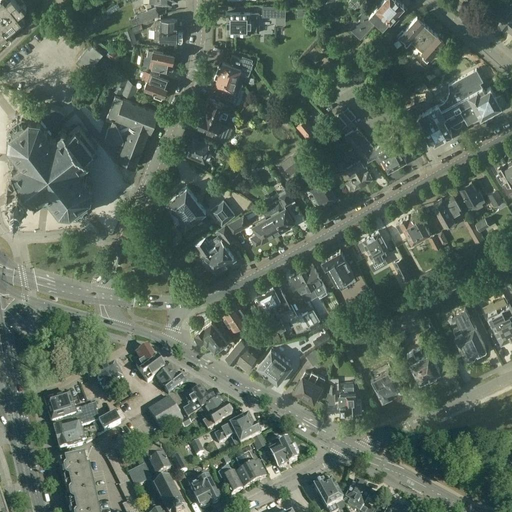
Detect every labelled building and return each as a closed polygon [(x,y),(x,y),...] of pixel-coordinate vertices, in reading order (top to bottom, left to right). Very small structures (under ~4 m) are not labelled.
[(4,41),(5,40),(5,41),(6,41),(7,41),(8,41),(9,41),(10,40),(11,39),(11,38),(11,37),(10,36),(11,35),(11,36),(9,32),(18,24),(19,25),(19,24),(24,20),(24,21),(25,20),(24,19),(25,19),(20,12),(27,6),(24,2),(22,0),(0,0),(0,38),(2,37),(4,40),(3,40),(4,41)] [(355,8),(360,2),(361,3),(363,0),(349,0),(348,2),(355,8)] [(381,29),(383,27),(384,28),(391,20),(394,24),(407,9),(403,6),(404,6),(397,0),(383,0),(369,16),(364,11),(359,17),(361,20),(358,23),(355,20),(350,25),(353,28),(351,29),(361,38),(362,37),(364,38),(375,25),(374,24),(376,22),(378,23),(377,24),(376,25),(377,27),(378,29),(379,29),(381,29)] [(497,2),(489,11),(494,14),(493,15),(500,21),(500,22),(504,26),(505,25),(511,31),(511,30),(511,0),(507,0),(502,6),(501,6),(497,2)] [(132,10),(133,12),(128,14),(123,16),(127,27),(133,25),(158,15),(155,8),(148,11),(145,5),(132,10)] [(286,16),(286,7),(263,7),(263,16),(286,16)] [(255,21),(250,21),(250,17),(255,17),(255,14),(250,14),(250,13),(227,13),(227,33),(250,34),(250,32),(255,32),(255,21)] [(419,45),(432,30),(424,23),(424,22),(424,20),(420,16),(417,17),(403,34),(401,33),(398,36),(403,40),(407,44),(406,45),(408,47),(414,41),(419,45)] [(95,28),(100,25),(96,18),(91,21),(95,28)] [(176,44),(177,20),(160,19),(160,20),(155,21),(154,38),(159,38),(160,39),(168,39),(168,44),(176,44)] [(141,23),(132,27),(134,33),(144,29),(141,23)] [(436,34),(432,30),(419,45),(423,49),(420,52),(424,55),(422,57),(427,62),(440,48),(438,46),(444,40),(443,39),(444,37),(440,34),(437,34),(436,34)] [(134,33),(124,36),(128,46),(137,42),(134,33)] [(103,54),(91,44),(76,62),(88,72),(103,54)] [(323,55),(313,46),(305,54),(315,63),(323,55)] [(174,53),(153,49),(153,51),(148,50),(147,56),(141,55),(140,64),(150,66),(168,70),(168,69),(173,70),(174,62),(172,62),(174,53)] [(111,51),(108,56),(117,61),(120,56),(111,51)] [(216,73),(237,80),(239,74),(248,77),(254,60),(242,56),(241,59),(232,55),(230,60),(230,61),(230,62),(231,62),(234,63),(233,66),(223,62),(221,67),(218,66),(216,73)] [(417,60),(410,68),(406,72),(410,78),(425,68),(417,60)] [(460,120),(460,119),(464,117),(468,124),(480,117),(481,118),(501,106),(501,105),(504,103),(500,95),(496,97),(490,87),(484,90),(482,87),(480,82),(483,81),(476,69),(448,84),(448,85),(449,91),(447,97),(443,102),(439,104),(450,124),(451,125),(452,126),(453,126),(454,127),(455,127),(457,126),(458,126),(459,125),(459,124),(460,123),(460,122),(460,120)] [(150,73),(140,70),(138,76),(147,80),(144,87),(155,92),(154,96),(162,99),(163,94),(164,95),(170,79),(150,72),(150,73)] [(118,71),(111,90),(132,98),(137,87),(118,71)] [(237,80),(216,73),(214,79),(217,80),(215,85),(222,87),(221,91),(226,92),(224,98),(237,103),(239,97),(232,94),(237,80)] [(361,80),(354,74),(350,78),(358,84),(361,80)] [(96,86),(91,99),(100,103),(105,89),(96,86)] [(396,91),(380,100),(383,107),(400,99),(396,91)] [(107,115),(148,131),(150,132),(158,112),(157,111),(156,112),(151,110),(151,109),(150,109),(144,107),(145,107),(143,106),(143,107),(138,105),(138,104),(137,104),(132,102),(131,101),(130,102),(125,100),(125,99),(124,99),(115,96),(107,115)] [(208,98),(203,111),(220,118),(221,116),(226,118),(228,113),(223,111),(225,105),(208,98)] [(267,103),(261,108),(264,112),(270,107),(267,103)] [(439,104),(438,104),(418,116),(423,124),(423,125),(423,126),(424,126),(429,134),(424,137),(429,145),(433,143),(434,144),(452,134),(447,126),(450,124),(439,104)] [(347,107),(343,112),(351,121),(356,117),(347,107)] [(268,121),(276,116),(272,109),(264,114),(268,121)] [(220,118),(203,111),(196,127),(214,134),(213,137),(225,142),(231,128),(218,123),(220,118)] [(91,185),(86,178),(87,177),(86,175),(85,176),(80,170),(81,169),(80,167),(86,162),(88,164),(89,162),(88,161),(89,160),(88,160),(90,159),(89,157),(87,158),(85,156),(96,147),(79,125),(68,133),(66,131),(67,130),(66,128),(65,129),(64,129),(63,129),(62,128),(61,129),(62,130),(55,135),(54,134),(52,135),(47,128),(49,127),(48,126),(46,126),(41,120),(42,118),(40,117),(39,119),(30,117),(30,116),(28,116),(28,118),(24,113),(18,117),(18,116),(16,118),(17,118),(13,121),(13,120),(11,121),(12,122),(6,126),(11,132),(10,132),(9,131),(8,133),(9,134),(8,143),(6,143),(7,145),(9,144),(13,150),(12,151),(12,152),(10,154),(9,154),(8,155),(10,155),(9,163),(8,163),(8,164),(9,164),(11,166),(10,167),(12,168),(11,169),(10,170),(11,172),(13,171),(16,175),(15,177),(17,179),(15,181),(11,175),(7,179),(11,184),(9,185),(7,183),(5,184),(8,187),(7,188),(5,190),(6,192),(9,189),(10,190),(9,191),(10,192),(13,196),(14,197),(15,196),(15,197),(12,199),(13,201),(16,199),(17,200),(17,199),(19,202),(21,201),(19,198),(20,197),(25,202),(29,199),(25,193),(27,192),(29,195),(30,194),(34,198),(32,200),(33,201),(35,200),(36,201),(36,200),(37,201),(38,201),(40,204),(40,206),(41,206),(42,205),(49,206),(49,207),(50,207),(50,206),(52,204),(53,205),(55,204),(59,209),(58,211),(60,212),(60,210),(69,211),(70,213),(72,213),(71,211),(72,211),(76,216),(81,212),(82,213),(84,212),(83,211),(86,209),(87,209),(88,208),(88,207),(94,203),(89,197),(90,197),(91,198),(92,196),(90,195),(92,187),(93,186),(93,185),(91,185)] [(323,128),(328,123),(321,113),(315,117),(323,128)] [(148,131),(107,115),(105,120),(110,122),(111,119),(112,120),(108,132),(106,131),(106,132),(108,133),(110,137),(109,139),(110,139),(110,138),(123,143),(123,140),(125,141),(143,147),(146,148),(149,139),(146,138),(148,131)] [(338,116),(334,120),(342,129),(347,125),(338,116)] [(241,118),(234,124),(239,129),(245,124),(241,118)] [(306,118),(296,127),(306,139),(316,130),(306,118)] [(382,142),(382,143),(374,147),(366,138),(358,128),(354,131),(353,130),(345,135),(353,145),(368,161),(380,154),(388,168),(388,169),(406,159),(393,136),(385,141),(385,140),(384,140),(383,140),(382,141),(382,142)] [(210,144),(195,138),(192,145),(189,146),(188,150),(189,151),(188,153),(198,157),(198,159),(202,160),(203,159),(204,159),(207,152),(209,153),(210,150),(214,152),(216,147),(210,145),(210,144)] [(143,147),(125,141),(119,159),(136,165),(143,147)] [(354,149),(349,152),(353,159),(359,156),(354,149)] [(291,160),(297,168),(310,158),(304,150),(291,160)] [(509,194),(511,192),(511,154),(509,157),(508,160),(508,161),(506,163),(502,156),(490,163),(498,178),(503,176),(505,180),(502,182),(509,194)] [(266,163),(262,158),(257,162),(261,167),(266,163)] [(316,160),(311,163),(316,172),(322,169),(317,159),(316,160)] [(366,167),(364,168),(360,162),(347,169),(353,179),(351,180),(348,182),(351,189),(355,187),(355,188),(372,178),(366,167)] [(236,182),(247,171),(242,165),(235,172),(237,174),(233,179),(236,182)] [(324,177),(305,188),(317,209),(336,198),(324,177)] [(471,209),(485,201),(482,197),(483,196),(482,195),(482,196),(479,191),(480,191),(479,190),(476,192),(471,182),(459,189),(468,204),(469,204),(471,209)] [(187,186),(167,202),(186,227),(206,211),(187,186)] [(495,206),(504,201),(497,189),(488,195),(495,206)] [(279,197),(284,206),(291,202),(286,193),(279,197)] [(457,219),(465,215),(461,209),(462,209),(453,194),(443,200),(442,199),(433,203),(445,224),(447,228),(456,223),(453,219),(451,215),(454,214),(457,219)] [(261,209),(265,216),(275,234),(281,230),(283,231),(287,229),(287,227),(288,226),(288,225),(293,222),(289,216),(284,206),(282,207),(278,199),(261,209)] [(223,201),(210,211),(221,225),(234,215),(223,201)] [(415,245),(422,241),(420,237),(429,232),(418,211),(409,216),(408,216),(400,220),(401,222),(396,225),(401,232),(405,229),(412,242),(413,241),(415,245)] [(275,234),(265,216),(252,224),(257,234),(252,237),(256,243),(261,240),(262,241),(263,240),(265,241),(269,239),(269,237),(275,234)] [(243,217),(228,224),(233,234),(248,226),(243,217)] [(484,239),(476,226),(471,217),(466,220),(472,229),(469,230),(477,243),(484,239)] [(479,231),(489,225),(485,218),(475,224),(479,231)] [(217,235),(208,241),(205,238),(197,243),(203,252),(203,253),(206,258),(202,261),(208,270),(213,267),(216,272),(235,259),(227,248),(236,241),(225,226),(215,233),(217,235)] [(375,262),(387,256),(383,250),(387,248),(378,231),(363,240),(359,243),(363,250),(367,248),(371,256),(372,256),(375,262)] [(435,249),(441,246),(435,235),(429,238),(435,249)] [(331,255),(345,280),(354,275),(344,257),(345,257),(341,250),(340,250),(340,251),(331,255)] [(336,285),(345,280),(331,255),(323,260),(321,260),(325,267),(326,267),(336,285)] [(403,281),(405,279),(411,276),(401,258),(393,263),(403,281)] [(313,264),(304,268),(318,294),(327,289),(313,264)] [(489,269),(499,286),(507,282),(498,264),(489,269)] [(292,275),(301,292),(306,300),(318,294),(304,268),(299,271),(299,272),(292,275)] [(448,272),(456,288),(462,284),(462,283),(460,284),(453,270),(448,272)] [(275,303),(279,311),(289,306),(278,284),(274,286),(273,285),(264,290),(263,290),(261,289),(258,291),(258,293),(257,293),(257,294),(262,302),(260,303),(262,308),(264,307),(264,308),(275,303)] [(505,293),(483,304),(486,311),(487,310),(488,313),(486,314),(489,320),(491,319),(492,320),(491,321),(495,327),(489,329),(491,333),(495,342),(501,339),(501,340),(511,334),(511,307),(510,304),(508,304),(506,301),(508,300),(505,293)] [(340,305),(343,311),(351,307),(347,300),(340,305)] [(250,311),(245,314),(237,302),(221,313),(218,315),(222,322),(226,320),(232,330),(243,323),(248,329),(258,323),(254,317),(259,314),(254,306),(248,310),(250,311)] [(343,311),(340,305),(333,309),(336,315),(343,311)] [(475,352),(478,350),(479,352),(481,353),(485,351),(486,349),(485,347),(474,325),(465,307),(455,313),(460,323),(451,327),(466,356),(469,357),(474,355),(475,352)] [(302,315),(309,327),(321,321),(314,309),(302,315)] [(277,323),(273,316),(261,322),(281,334),(286,331),(281,320),(277,323)] [(223,346),(232,340),(229,335),(225,338),(212,319),(195,331),(202,340),(204,339),(206,342),(209,341),(215,349),(221,344),(223,346)] [(277,332),(277,331),(270,335),(274,343),(281,339),(277,332)] [(236,361),(250,345),(248,343),(251,339),(245,334),(242,338),(241,337),(226,355),(233,361),(234,360),(236,361)] [(255,345),(252,342),(250,345),(236,361),(239,363),(240,365),(243,368),(245,368),(261,350),(255,345)] [(144,349),(141,350),(141,352),(140,353),(136,356),(141,364),(136,367),(147,383),(164,371),(157,360),(155,361),(147,348),(146,349),(144,349)] [(350,361),(357,358),(351,348),(345,352),(350,361)] [(420,348),(413,351),(407,354),(411,361),(410,361),(420,381),(426,378),(428,382),(437,377),(434,373),(440,370),(435,361),(435,360),(438,358),(438,357),(436,353),(434,352),(431,354),(430,351),(423,355),(420,348)] [(285,382),(295,369),(271,349),(257,367),(262,371),(261,372),(262,373),(263,372),(267,376),(266,376),(267,377),(268,376),(272,380),(271,380),(272,381),(273,380),(277,384),(282,379),(285,382)] [(313,366),(317,363),(322,360),(315,349),(306,355),(313,366)] [(115,365),(105,370),(113,386),(123,380),(115,365)] [(168,395),(184,383),(179,376),(177,378),(170,369),(156,380),(168,395)] [(399,384),(397,381),(397,380),(395,375),(394,375),(393,371),(390,373),(389,369),(372,378),(383,399),(392,394),(390,391),(398,387),(399,388),(399,389),(400,389),(401,389),(402,389),(403,388),(404,388),(404,387),(404,386),(404,385),(403,385),(403,384),(402,384),(402,383),(401,383),(400,383),(400,384),(399,384)] [(105,370),(95,376),(103,391),(113,386),(105,370)] [(314,399),(318,402),(321,396),(317,394),(318,392),(320,392),(321,389),(321,388),(321,386),(325,379),(318,376),(318,375),(312,372),(310,374),(305,372),(295,391),(306,397),(306,399),(311,402),(313,401),(314,399)] [(344,389),(347,389),(347,392),(347,393),(340,393),(340,410),(346,410),(346,414),(355,413),(355,412),(362,412),(361,401),(356,402),(355,391),(354,382),(344,382),(344,389)] [(185,399),(190,407),(183,411),(188,419),(215,402),(214,400),(215,399),(213,396),(212,396),(211,394),(207,396),(202,388),(189,396),(189,397),(185,399)] [(77,415),(76,412),(76,410),(74,410),(72,405),(74,403),(72,398),(70,398),(69,396),(54,401),(47,403),(46,406),(51,424),(77,415)] [(181,423),(183,422),(169,399),(148,412),(162,435),(181,423)] [(215,427),(232,417),(231,416),(232,416),(233,413),(230,409),(227,409),(226,408),(225,409),(220,400),(200,413),(205,422),(203,423),(208,431),(215,427)] [(77,415),(51,424),(52,424),(53,424),(54,431),(72,426),(73,426),(90,421),(91,425),(93,424),(97,423),(98,421),(99,421),(96,411),(98,411),(95,404),(88,407),(88,408),(76,412),(77,415)] [(116,414),(99,423),(98,421),(97,423),(93,424),(94,429),(96,429),(97,436),(105,433),(121,424),(117,417),(116,414)] [(251,441),(259,437),(259,436),(260,436),(261,433),(259,429),(256,428),(256,429),(255,428),(254,429),(248,417),(230,427),(215,436),(219,444),(235,436),(236,439),(232,441),(235,448),(240,446),(240,447),(251,441)] [(188,419),(183,422),(181,423),(184,429),(191,424),(188,419)] [(72,426),(54,431),(57,441),(60,452),(66,451),(66,450),(83,446),(82,443),(85,443),(86,445),(96,439),(95,437),(97,436),(96,429),(94,429),(83,432),(82,427),(91,425),(90,421),(73,426),(72,426)] [(259,437),(251,441),(256,451),(264,447),(259,437)] [(196,456),(203,452),(198,441),(191,445),(196,456)] [(289,466),(297,462),(294,456),(298,454),(295,446),(290,448),(287,442),(279,446),(279,447),(270,452),(279,470),(288,465),(289,466)] [(249,447),(241,451),(244,457),(249,454),(248,454),(251,451),(249,447)] [(156,478),(166,473),(171,471),(159,448),(145,455),(147,460),(156,478)] [(254,476),(258,483),(261,482),(260,481),(267,478),(259,463),(254,465),(249,454),(244,457),(246,459),(244,460),(253,477),(254,476)] [(180,457),(170,462),(177,476),(187,471),(180,457)] [(231,463),(228,457),(222,460),(225,466),(231,463)] [(251,487),(258,483),(254,476),(253,477),(244,460),(246,459),(244,457),(236,461),(241,472),(237,474),(244,489),(250,486),(251,487)] [(99,511),(97,501),(94,501),(92,490),(94,489),(92,478),(89,478),(87,467),(89,466),(88,460),(60,466),(62,473),(63,472),(66,483),(64,483),(67,496),(69,495),(71,506),(69,506),(70,511),(99,511)] [(184,511),(185,510),(170,481),(170,480),(166,473),(156,478),(147,460),(138,464),(140,469),(128,475),(135,489),(150,481),(154,488),(153,488),(165,511),(184,511)] [(223,479),(223,480),(231,496),(243,491),(234,474),(232,475),(229,468),(227,469),(228,471),(221,475),(223,479)] [(196,479),(210,507),(212,506),(220,502),(220,500),(223,499),(220,492),(216,494),(208,479),(205,475),(196,479)] [(314,489),(326,511),(327,511),(337,511),(335,507),(342,503),(337,492),(332,483),(331,483),(328,478),(321,482),(322,485),(314,489)] [(210,507),(196,479),(188,483),(190,488),(200,509),(204,510),(210,507)] [(137,511),(136,507),(141,505),(130,482),(119,487),(127,504),(123,506),(125,511),(137,511)] [(347,506),(358,511),(366,511),(367,510),(363,508),(367,500),(372,503),(377,496),(371,493),(372,492),(355,483),(346,499),(350,502),(347,506)]
